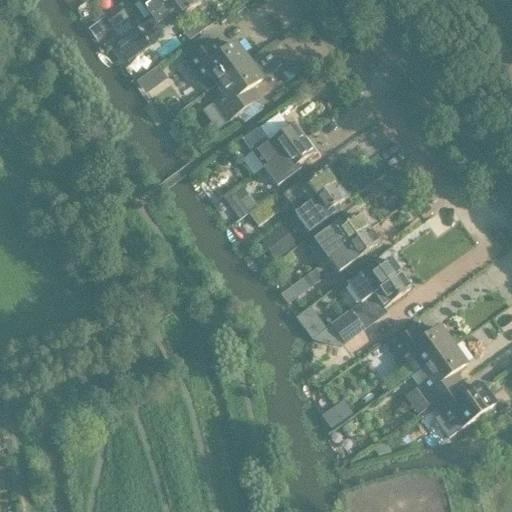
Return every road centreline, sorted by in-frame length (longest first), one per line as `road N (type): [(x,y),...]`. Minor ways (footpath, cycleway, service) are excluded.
road 1 (residential): [(360,77),(466,213),(482,217),(508,194)]
road 2 (secondary): [(508,194),(400,45)]
